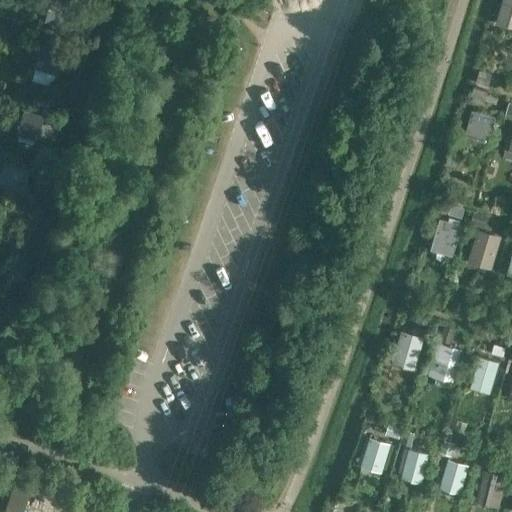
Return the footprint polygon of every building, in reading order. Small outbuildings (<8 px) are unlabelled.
[(53,13),(57,0),(32,0),(31,6),(53,13)] [(511,0),(502,0),(499,23),(511,24),(511,0)] [(0,119),(22,126),(28,106),(6,99),(0,117),(0,119)] [(497,111),(473,103),(464,131),(488,139),(497,111)] [(455,254),(468,206),(453,202),(449,219),(441,217),(432,248),(455,254)] [(505,240),(481,233),(473,260),(496,267),(505,240)] [(416,331),(397,329),(393,360),(412,363),(416,331)] [(429,378),(453,384),(463,346),(439,340),(429,378)] [(490,385),(499,362),(478,354),(470,378),(490,385)] [(387,437),(367,434),(363,464),(383,467),(387,437)] [(423,482),(433,452),(412,445),(402,475),(423,482)] [(466,456),(446,454),(442,487),(463,489),(466,456)] [(483,468),(478,501),(502,504),(507,471),(483,468)] [(0,500),(0,511),(32,511),(40,489),(7,479),(0,500)]
